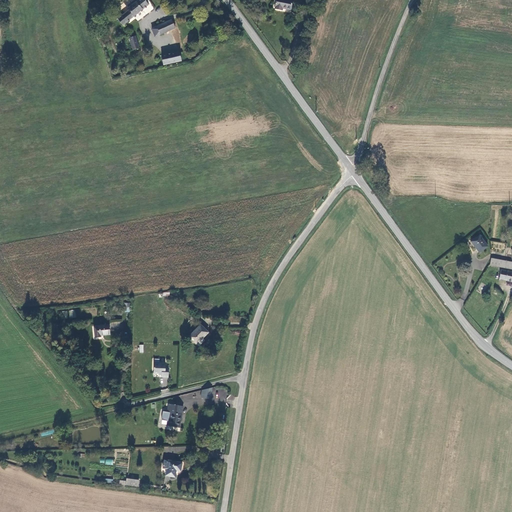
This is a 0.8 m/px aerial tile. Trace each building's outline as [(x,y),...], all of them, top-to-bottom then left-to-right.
[(129,9),(117,20),(122,26),(148,5),(144,0),(127,0),(124,3),(129,9)] [(292,0),(275,0),(274,8),(282,9),(283,8),(291,9),(292,0)] [(159,34),(174,27),(171,19),(155,26),(159,34)] [(154,37),(159,34),(155,26),(150,29),(154,37)] [(130,38),(132,51),(138,50),(136,37),(130,38)] [(179,51),(161,55),(163,65),(181,61),(179,51)] [(488,247),(480,235),(471,241),(479,253),(488,247)] [(511,261),(491,258),(490,265),(511,268),(511,261)] [(511,271),(501,270),(500,278),(511,280),(511,271)] [(96,336),(101,336),(101,333),(110,332),(109,323),(95,324),(96,336)] [(208,332),(200,325),(189,337),(199,347),(205,340),(202,338),(208,332)] [(162,375),(169,375),(170,366),(166,366),(167,361),(155,361),(155,371),(163,372),(162,375)] [(209,399),(211,388),(201,390),(200,398),(209,399)] [(226,390),(218,390),(218,398),(226,399),(226,390)] [(182,412),(183,404),(169,402),(168,410),(169,411),(168,419),(171,420),(170,424),(180,426),(182,412)] [(181,471),(182,468),(183,463),(165,460),(164,460),(163,467),(164,467),(168,468),(168,470),(167,475),(177,477),(178,471),(181,471)] [(121,477),(120,482),(139,484),(140,477),(128,475),(127,478),(121,477)]
